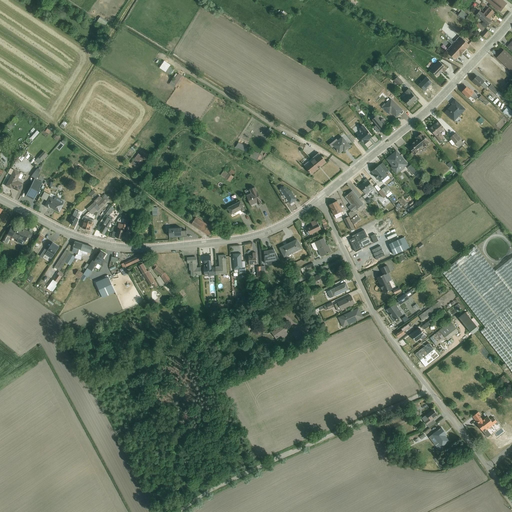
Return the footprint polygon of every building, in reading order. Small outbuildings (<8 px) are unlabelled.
[(507,4),(501,0),(485,0),(500,12),(507,4)] [(480,10),(476,15),(488,26),(492,21),(488,19),(494,12),(488,7),(488,8),(483,13),(480,10)] [(462,10),(458,15),(475,28),(476,26),(479,28),(477,31),(480,34),(480,33),(486,39),(491,34),(479,23),(478,23),(462,10)] [(100,17),(96,23),(104,28),(108,22),(100,17)] [(460,36),(446,51),(455,59),(460,54),(461,55),(463,52),(465,50),(464,50),(468,45),(460,36)] [(505,64),(511,71),(511,58),(503,51),(501,53),(499,55),(500,55),(497,57),(505,64)] [(159,68),(170,75),(173,70),(172,69),(172,68),(170,67),(171,65),(164,61),(159,68)] [(439,61),(430,70),(437,77),(440,74),(441,74),(440,73),(441,72),(442,73),(442,72),(442,71),(444,72),(447,69),(442,64),(439,61)] [(178,74),(178,75),(176,74),(173,78),(175,79),(173,81),(172,80),(169,84),(174,87),(176,88),(184,77),(179,74),(178,75),(178,74)] [(481,85),(485,89),(488,86),(481,78),(480,79),(477,76),(473,81),(479,87),(481,85)] [(403,82),(398,77),(394,80),(399,86),(403,82)] [(498,97),(501,93),(499,91),(491,85),(488,88),(496,94),(495,94),(498,97)] [(471,96),(475,100),(478,97),(470,90),(467,87),(462,92),(469,98),(471,96)] [(413,94),(414,93),(409,88),(404,92),(407,96),(403,100),(409,106),(414,101),(415,102),(417,99),(413,94)] [(482,95),(478,98),(482,101),(481,102),(483,103),(486,105),(489,102),(482,95)] [(385,103),(381,106),(382,108),(389,115),(391,112),(396,117),(400,113),(401,115),(404,112),(391,99),(386,104),(385,103)] [(445,113),(454,122),(465,110),(455,100),(451,103),(452,104),(445,113)] [(511,111),(507,107),(502,112),(505,115),(506,114),(510,118),(511,115),(511,111)] [(372,117),(372,118),(372,119),(372,120),(376,125),(373,127),(378,133),(381,130),(381,131),(385,127),(384,126),(382,123),(386,121),(383,119),(381,120),(382,121),(381,121),(377,116),(376,116),(375,115),(374,115),(373,115),(373,116),(372,116),(372,117)] [(8,123),(6,126),(10,130),(13,127),(12,127),(18,120),(15,117),(9,124),(8,123)] [(438,121),(429,129),(439,141),(444,138),(440,133),(445,129),(438,121)] [(360,130),(360,132),(361,134),(358,136),(364,144),(368,141),(367,139),(371,136),(363,126),(359,128),(360,129),(360,130)] [(37,131),(30,138),(32,140),(39,133),(37,131)] [(413,153),(414,155),(418,152),(417,151),(423,146),(424,147),(429,143),(428,141),(421,133),(416,138),(417,139),(411,144),(412,145),(409,148),(413,153)] [(455,144),(458,147),(463,143),(460,140),(461,139),(456,133),(450,138),(455,144)] [(329,145),(332,148),(334,146),(337,151),(338,151),(339,153),(343,150),(344,151),(350,147),(342,137),(338,140),(336,139),(329,145)] [(44,151),(35,161),(38,164),(38,165),(39,166),(40,165),(39,164),(42,161),(45,158),(48,155),(44,151)] [(253,151),(250,157),(257,161),(260,155),(253,151)] [(405,168),(404,168),(407,165),(397,152),(392,156),(391,155),(387,159),(392,166),(390,167),(396,174),(400,171),(400,172),(405,168)] [(138,169),(146,159),(138,153),(131,163),(138,169)] [(311,174),(326,162),(319,153),(304,165),(311,174)] [(382,163),(379,165),(386,173),(389,171),(382,163)] [(413,174),(417,171),(412,164),(407,167),(413,174)] [(375,177),(380,182),(388,176),(386,173),(379,165),(372,172),(375,176),(375,177)] [(34,178),(25,196),(33,200),(42,182),(37,180),(40,175),(38,174),(40,170),(41,168),(39,167),(38,169),(37,168),(31,176),(34,178)] [(452,168),(443,175),(446,179),(455,172),(452,168)] [(11,175),(5,186),(10,188),(11,188),(18,191),(22,183),(23,182),(23,181),(22,180),(21,179),(18,178),(20,174),(13,170),(10,169),(8,174),(11,175)] [(224,170),(220,175),(230,182),(234,177),(232,176),(235,172),(231,170),(228,174),(224,170)] [(306,180),(303,178),(301,181),(315,190),(317,187),(306,179),(306,180)] [(369,193),(369,192),(374,188),(367,178),(364,181),(364,182),(359,186),(366,195),(366,194),(367,194),(369,193)] [(315,190),(301,181),(298,179),(296,182),(302,186),(303,185),(304,186),(303,188),(312,194),(315,190)] [(280,188),(290,204),(296,200),(291,191),(283,186),(280,188)] [(386,196),(388,197),(392,194),(386,186),(381,190),(386,196)] [(258,205),(262,203),(255,187),(249,190),(245,192),(251,206),(257,203),(258,205)] [(381,190),(378,192),(384,198),(386,196),(381,190)] [(348,207),(353,213),(363,205),(353,191),(345,197),(351,205),(348,207)] [(44,192),(41,198),(46,201),(49,195),(44,192)] [(98,203),(106,195),(105,194),(104,195),(101,198),(100,196),(94,201),(95,202),(87,209),(89,212),(97,205),(98,203)] [(89,212),(92,215),(97,210),(98,211),(107,202),(109,200),(107,198),(108,196),(106,195),(98,203),(97,205),(89,212)] [(49,197),(44,206),(48,208),(49,207),(54,209),(59,212),(63,204),(64,202),(64,201),(57,197),(55,198),(54,199),(49,197)] [(242,212),(245,211),(240,201),(227,208),(231,215),(235,213),(236,213),(236,212),(241,210),(242,212)] [(342,215),(340,212),(342,211),(337,201),(329,205),(334,215),(336,219),(342,215)] [(104,225),(100,232),(104,235),(114,218),(110,215),(111,214),(112,214),(112,213),(114,209),(111,207),(112,207),(110,206),(105,213),(105,214),(108,216),(106,221),(104,225)] [(72,219),(70,223),(72,223),(72,224),(75,226),(78,219),(80,215),(79,214),(80,212),(75,210),(73,216),(72,216),(71,218),(72,219)] [(353,223),(354,224),(360,219),(357,215),(351,220),(353,223)] [(84,220),(82,228),(89,231),(89,230),(90,231),(93,222),(94,220),(90,218),(84,216),(83,217),(82,219),(84,220)] [(191,224),(209,236),(211,236),(214,230),(208,226),(209,225),(196,217),(191,224)] [(350,231),(355,229),(354,228),(349,217),(344,219),(349,230),(350,230),(350,231)] [(122,238),(124,232),(124,231),(125,231),(127,224),(128,224),(129,220),(126,220),(125,219),(123,224),(119,223),(116,233),(118,233),(117,238),(122,239),(122,238)] [(124,232),(122,238),(125,239),(125,240),(126,240),(126,241),(129,241),(129,240),(130,240),(130,233),(132,234),(133,227),(136,228),(138,221),(132,220),(130,227),(127,226),(127,232),(124,232)] [(304,229),(308,236),(321,229),(316,220),(311,223),(312,226),(304,229)] [(27,237),(29,232),(24,230),(23,231),(22,230),(21,230),(21,229),(17,227),(17,226),(15,230),(11,228),(10,228),(11,227),(6,235),(17,240),(16,242),(23,245),(27,237)] [(363,227),(353,233),(356,238),(366,232),(363,227)] [(181,228),(169,228),(169,237),(177,237),(187,237),(186,230),(181,231),(181,228)] [(37,247),(43,238),(39,235),(35,241),(33,241),(32,243),(37,247)] [(404,237),(389,244),(394,255),(405,250),(409,248),(404,237)] [(327,245),(324,238),(314,242),(314,243),(311,244),(314,249),(316,250),(317,250),(318,250),(321,257),(332,252),(328,245),(327,245)] [(290,243),(280,248),(284,257),(285,257),(286,259),(292,256),(293,257),(294,257),(293,253),(302,249),(297,240),(295,240),(294,241),(290,243)] [(74,248),(73,250),(78,253),(79,250),(81,250),(83,244),(82,244),(75,242),(74,248)] [(45,254),(52,258),(59,247),(53,243),(50,247),(45,254)] [(88,252),(91,253),(93,247),(83,244),(81,250),(79,250),(78,253),(78,255),(77,254),(75,257),(73,261),(75,262),(77,259),(81,260),(83,253),(87,254),(88,252)] [(40,256),(43,258),(45,254),(50,247),(47,246),(40,256)] [(495,271),(492,268),(475,246),(442,272),(456,290),(485,327),(480,331),(484,336),(508,367),(503,371),(511,381),(511,257),(504,264),(500,267),(499,266),(497,267),(498,269),(495,271)] [(279,260),(274,249),(264,251),(265,263),(277,261),(279,260)] [(66,250),(55,267),(60,271),(66,263),(70,265),(73,261),(75,257),(66,250)] [(84,274),(83,274),(88,277),(92,271),(97,263),(101,265),(105,259),(103,258),(106,254),(103,252),(101,251),(97,257),(96,256),(89,265),(87,269),(84,274)] [(40,256),(35,253),(32,258),(37,261),(40,256)] [(249,265),(257,265),(256,253),(253,253),(253,255),(249,256),(249,265)] [(242,268),(241,254),(233,254),(235,273),(239,273),(239,274),(246,274),(246,268),(242,268)] [(129,261),(125,263),(127,267),(144,259),(142,255),(129,261)] [(215,267),(216,275),(227,274),(226,255),(219,256),(219,266),(215,267)] [(213,266),(212,266),(211,256),(210,256),(211,257),(207,257),(207,256),(204,257),(205,267),(204,267),(204,277),(216,276),(216,275),(215,267),(213,268),(213,266)] [(197,268),(196,257),(187,258),(188,263),(189,263),(190,271),(191,270),(191,276),(201,275),(201,267),(197,268)] [(302,268),(300,269),(303,274),(315,267),(313,263),(302,268)] [(149,271),(147,272),(142,264),(139,266),(150,285),(152,284),(155,288),(158,286),(149,271)] [(164,273),(157,267),(158,266),(155,264),(153,266),(155,268),(154,270),(161,276),(161,277),(166,285),(171,281),(165,272),(164,273)] [(384,293),(393,289),(389,281),(392,280),(389,273),(391,272),(387,265),(380,269),(383,275),(377,278),(380,285),(382,290),(382,289),(384,293)] [(75,275),(81,279),(83,274),(84,274),(78,270),(75,275)] [(51,291),(63,274),(59,271),(53,280),(47,288),(51,291)] [(322,282),(319,275),(313,278),(313,279),(312,279),(313,281),(314,281),(316,285),(322,282)] [(109,277),(96,283),(100,291),(97,292),(100,297),(102,297),(103,298),(116,292),(109,277)] [(346,283),(327,292),(331,298),(349,289),(346,283)] [(398,302),(387,310),(394,321),(399,318),(399,317),(403,314),(396,306),(400,304),(400,305),(404,302),(409,299),(408,298),(413,295),(410,290),(405,294),(405,293),(397,299),(398,302)] [(341,310),(355,304),(351,296),(337,302),(339,306),(336,308),(338,311),(341,310)] [(439,302),(438,302),(437,301),(436,302),(437,303),(419,316),(422,321),(431,315),(430,314),(434,311),(435,313),(441,309),(439,307),(441,305),(439,302)] [(328,309),(328,310),(334,307),(332,302),(326,305),(324,307),(326,310),(328,309)] [(338,319),(342,327),(362,317),(358,309),(338,319)] [(458,318),(470,332),(477,327),(466,313),(458,318)] [(254,320),(248,316),(248,317),(246,316),(245,318),(247,319),(242,325),(248,329),(254,320)] [(422,326),(424,329),(431,325),(429,322),(430,321),(430,320),(422,326)] [(440,330),(430,338),(436,346),(446,338),(448,340),(459,331),(450,321),(439,330),(440,330)] [(396,334),(398,338),(405,333),(404,332),(412,326),(410,323),(401,329),(402,330),(396,334)] [(281,336),(283,339),(289,335),(282,325),(271,332),(276,339),(281,336)] [(421,338),(422,340),(426,337),(420,329),(411,335),(416,342),(421,338)] [(293,349),(309,339),(309,338),(310,337),(309,334),(291,345),(293,349)] [(497,380),(506,391),(511,386),(511,384),(504,375),(497,380)] [(500,395),(495,399),(499,404),(504,400),(502,397),(500,395)] [(422,418),(427,425),(434,420),(435,419),(434,417),(437,414),(433,410),(422,418)] [(376,426),(380,434),(412,419),(408,411),(376,426)] [(479,412),(472,417),(477,422),(478,424),(477,425),(482,431),(486,428),(487,430),(497,422),(494,417),(490,420),(488,416),(483,420),(481,418),(480,416),(481,415),(479,412)] [(434,420),(427,425),(429,428),(436,422),(434,420)] [(445,436),(447,434),(441,428),(440,429),(432,435),(438,443),(435,445),(440,452),(444,449),(442,447),(449,441),(445,436)]
